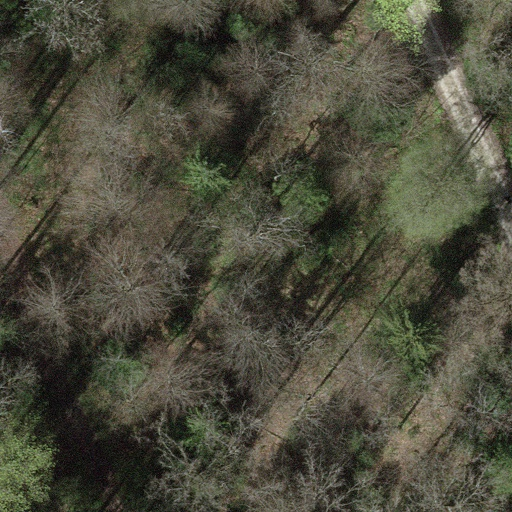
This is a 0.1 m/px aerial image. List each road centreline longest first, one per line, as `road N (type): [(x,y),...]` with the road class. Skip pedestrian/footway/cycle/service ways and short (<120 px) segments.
road 1 (unknown): [(157,511),(0,187)]
road 2 (track): [(511,294),(385,0)]
